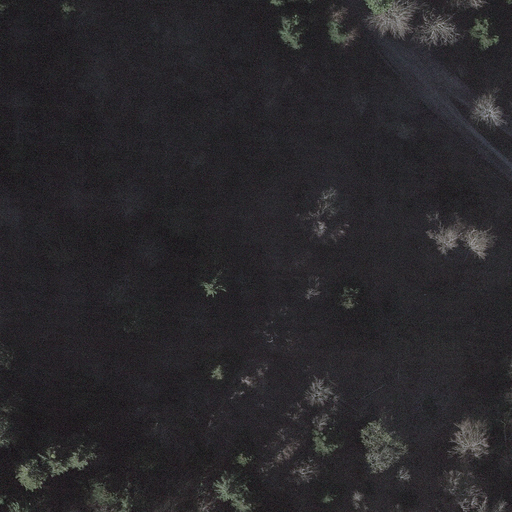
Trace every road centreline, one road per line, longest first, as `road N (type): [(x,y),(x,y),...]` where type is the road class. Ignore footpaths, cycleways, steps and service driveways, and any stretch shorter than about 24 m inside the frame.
road 1 (track): [(358,0),(390,38),(511,121)]
road 2 (track): [(390,38),(511,162)]
